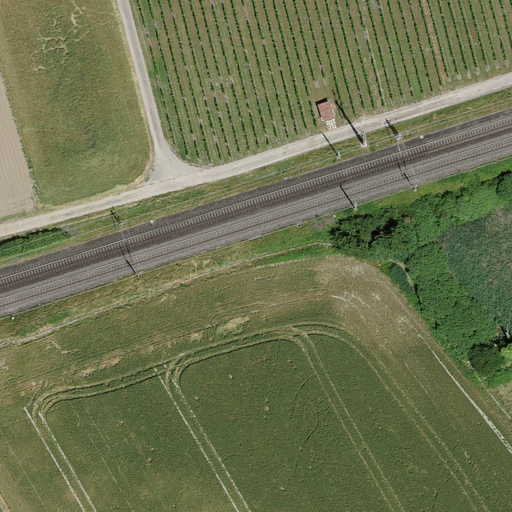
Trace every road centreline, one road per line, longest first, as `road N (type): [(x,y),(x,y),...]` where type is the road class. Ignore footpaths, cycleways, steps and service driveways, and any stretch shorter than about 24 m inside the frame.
road 1 (track): [(0,231),(212,177),(511,82)]
road 2 (track): [(121,0),(170,188)]
